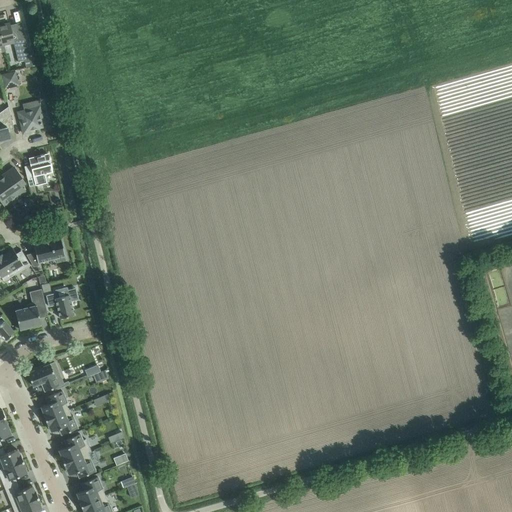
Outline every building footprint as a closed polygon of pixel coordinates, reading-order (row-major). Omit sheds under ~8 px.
[(9,23),(0,24),(0,34),(3,45),(13,43),(18,62),(25,60),(27,68),(32,66),(21,25),(10,27),(9,23)] [(5,88),(18,85),(15,71),(1,75),(5,88)] [(34,106),(25,108),(26,110),(18,112),(23,133),(30,132),(29,130),(42,127),(40,118),(42,117),(39,107),(34,108),(34,106)] [(11,116),(8,107),(0,112),(0,141),(10,139),(5,118),(11,116)] [(30,165),(24,166),(29,186),(46,182),(44,174),(53,172),(50,163),(48,153),(40,155),(36,156),(37,158),(32,160),(32,158),(29,158),(30,163),(30,165)] [(2,202),(11,196),(16,192),(18,195),(25,191),(18,181),(22,179),(14,167),(2,176),(3,177),(0,179),(0,199),(4,205),(5,205),(2,202)] [(26,254),(33,267),(39,265),(38,262),(56,258),(55,254),(64,252),(60,238),(33,245),(35,252),(26,254)] [(3,255),(14,274),(30,265),(21,250),(16,254),(13,248),(3,255)] [(0,277),(1,277),(3,281),(14,274),(3,255),(2,254),(0,255),(0,277)] [(57,292),(46,295),(49,306),(56,305),(60,318),(74,315),(71,301),(78,299),(76,288),(64,291),(65,296),(58,297),(57,292)] [(28,307),(15,310),(20,329),(41,324),(39,318),(48,316),(41,289),(29,292),(32,303),(27,305),(28,307)] [(0,334),(6,340),(15,332),(1,316),(0,316),(0,334)] [(42,365),(33,368),(34,371),(27,373),(33,386),(43,382),(47,390),(58,386),(64,384),(55,362),(43,367),(42,365)] [(97,365),(85,370),(87,375),(87,377),(93,374),(100,371),(97,365)] [(107,369),(95,374),(98,382),(110,377),(107,369)] [(67,403),(62,391),(49,396),(52,402),(41,407),(43,413),(42,413),(45,420),(68,410),(66,403),(67,403)] [(85,402),(91,421),(121,411),(114,392),(85,402)] [(71,417),(68,410),(45,420),(48,426),(49,425),(51,431),(62,427),(64,433),(77,428),(72,416),(71,417)] [(93,439),(123,429),(119,415),(88,426),(93,439)] [(0,442),(0,438),(11,434),(6,422),(0,424),(0,446),(1,446),(0,442)] [(82,440),(79,434),(67,439),(69,446),(59,450),(61,456),(60,456),(63,463),(87,453),(90,451),(85,439),(82,440)] [(2,448),(0,448),(0,468),(1,469),(23,460),(20,454),(19,455),(17,449),(5,454),(2,448)] [(82,477),(95,471),(87,453),(63,463),(65,469),(66,468),(69,474),(79,470),(82,477)] [(25,467),(23,460),(1,469),(0,469),(0,477),(5,489),(17,484),(14,477),(26,473),(24,467),(25,467)] [(97,477),(84,482),(87,489),(76,493),(79,499),(78,499),(80,506),(105,496),(97,477)] [(12,507),(37,497),(35,491),(34,491),(31,486),(20,490),(17,484),(5,489),(12,507)] [(111,511),(105,496),(80,506),(82,511),(84,511),(83,511),(111,511)] [(40,503),(37,497),(12,507),(13,511),(33,511),(41,509),(39,503),(40,503)]
